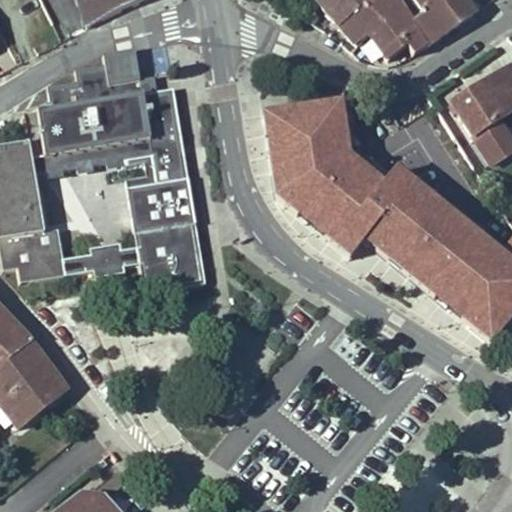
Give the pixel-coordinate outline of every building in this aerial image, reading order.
[(166,0),(76,0),(85,30),(166,0)] [(363,9),(374,0),(322,0),(314,8),(336,33),(363,9)] [(428,51),(393,0),(374,0),(363,9),(379,28),(367,40),(387,65),(407,54),(413,61),(428,51)] [(393,0),(428,51),(474,18),(460,0),(406,0),(401,4),(398,0),(393,0)] [(367,40),(379,28),(363,9),(336,33),(346,43),(358,33),(365,42),(367,40)] [(365,42),(358,33),(346,43),(354,53),(360,48),(359,47),(365,42)] [(136,72),(133,52),(101,58),(103,68),(97,69),(98,79),(136,72)] [(176,116),(171,92),(155,95),(153,81),(138,83),(136,72),(98,79),(97,69),(74,72),(76,85),(84,131),(176,116)] [(511,149),(497,125),(511,115),(511,73),(510,70),(453,107),(492,170),(511,157),(511,149)] [(41,235),(32,177),(29,164),(147,143),(150,157),(155,186),(127,188),(137,247),(139,262),(143,297),(207,285),(188,181),(171,184),(170,175),(185,173),(176,116),(84,131),(76,85),(46,91),(50,112),(22,118),(26,146),(0,150),(0,264),(1,274),(17,271),(19,286),(80,272),(78,257),(63,259),(58,230),(41,235)] [(511,249),(497,265),(394,181),(383,196),(350,171),(342,117),(262,128),(274,212),(348,272),(363,258),(489,365),(510,337),(511,334),(511,249)] [(32,177),(150,157),(147,143),(29,164),(32,177)] [(188,181),(185,173),(170,175),(171,184),(188,181)] [(123,266),(139,262),(137,247),(121,250),(120,245),(91,248),(91,255),(78,257),(80,272),(95,269),(96,277),(109,274),(124,272),(123,266)] [(0,371),(29,348),(0,314),(0,371)] [(66,395),(29,348),(0,371),(0,411),(18,434),(66,395)] [(120,511),(105,493),(81,490),(53,511),(120,511)]
